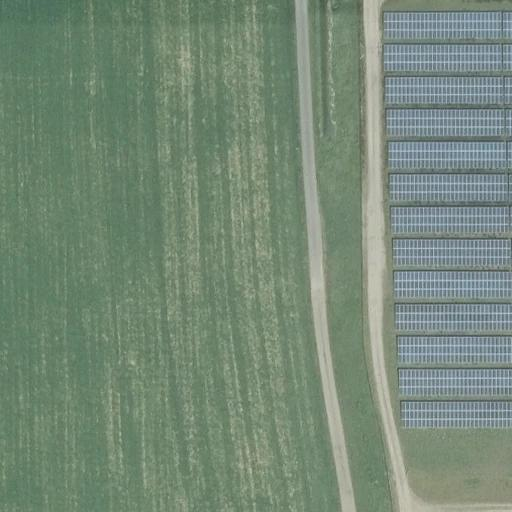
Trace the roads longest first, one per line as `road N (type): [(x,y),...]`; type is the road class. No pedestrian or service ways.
road 1 (track): [(346,511),(309,234),(302,0)]
road 2 (track): [(403,511),(375,335),(370,0)]
